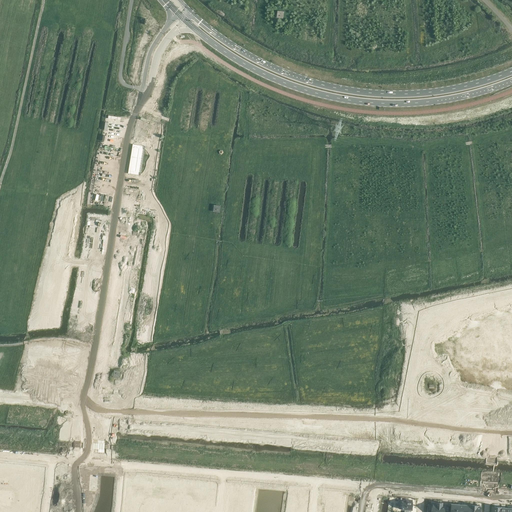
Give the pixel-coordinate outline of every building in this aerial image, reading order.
[(119,378),(121,371),(115,370),(113,376),(119,378)] [(33,470),(32,480),(40,481),(40,474),(38,474),(39,470),(38,470),(38,469),(34,469),(34,470),(33,470)] [(135,481),(134,492),(135,492),(141,493),(142,489),(143,485),(142,485),(142,483),(142,482),(139,482),(136,481),(135,481)] [(26,494),(26,503),(33,504),(33,501),(36,502),(36,501),(37,501),(38,496),(37,496),(37,495),(26,494)] [(402,502),(402,509),(412,510),(413,503),(412,503),(412,500),(406,500),(406,502),(402,502)] [(290,507),(290,511),(302,511),(304,511),(306,505),(302,504),(299,504),(299,502),(295,502),(294,507),(290,507)] [(429,506),(427,511),(436,511),(437,503),(432,503),(432,506),(429,506)] [(444,511),(445,507),(442,507),(442,503),(437,503),(436,511),(444,511)]
